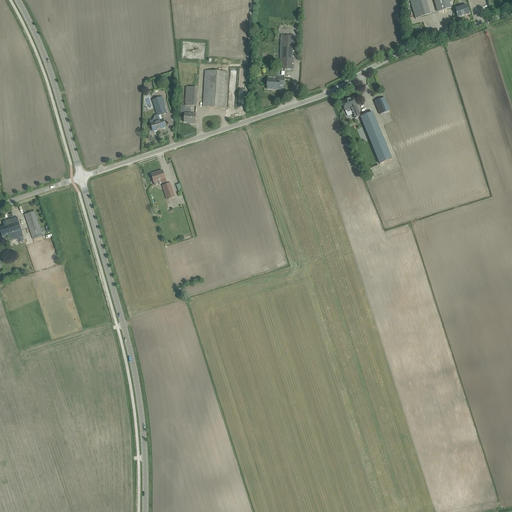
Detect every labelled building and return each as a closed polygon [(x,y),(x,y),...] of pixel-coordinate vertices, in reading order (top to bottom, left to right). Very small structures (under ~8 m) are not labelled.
[(409,0),(416,19),(430,15),(425,0),(409,0)] [(434,0),(439,12),(450,9),(449,4),(451,4),(449,0),(434,0)] [(455,9),(457,17),(469,14),(467,5),(455,9)] [(280,70),(294,71),(295,37),(281,36),(280,70)] [(205,71),(203,102),(203,107),(226,108),(228,72),(205,71)] [(267,78),(267,86),(267,87),(267,89),(279,90),(279,85),(284,86),(284,78),(280,78),(267,78)] [(186,87),(185,101),(185,106),(196,106),(197,88),(186,87)] [(150,124),(152,127),(153,132),(166,128),(163,120),(161,115),(167,113),(162,97),(152,100),(159,121),(150,124)] [(350,108),(353,114),(358,112),(355,106),(356,106),(353,97),(341,102),(345,110),(350,108)] [(390,111),(385,98),(375,102),(380,115),(390,111)] [(392,159),(373,113),(361,118),(380,164),(392,159)] [(184,114),(184,122),(190,123),(190,124),(195,124),(195,114),(184,114)] [(151,174),(153,179),(154,182),(162,180),(162,181),(165,180),(162,171),(151,174)] [(175,197),(170,183),(163,186),(167,200),(175,197)] [(43,236),(35,212),(25,215),(29,228),(33,239),(43,236)] [(4,226),(0,227),(0,231),(2,239),(3,239),(3,238),(4,240),(8,239),(9,242),(23,237),(21,231),(17,217),(3,222),(4,226)]
